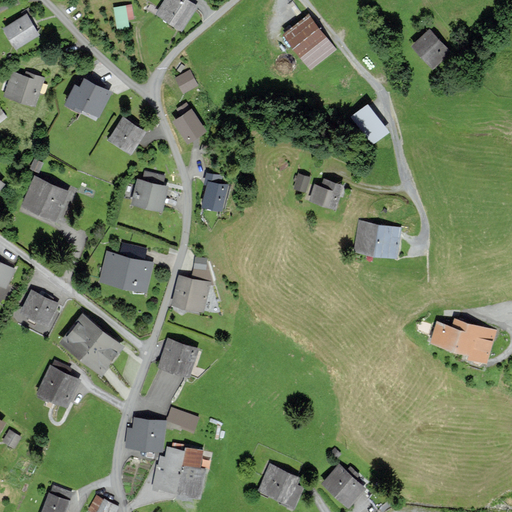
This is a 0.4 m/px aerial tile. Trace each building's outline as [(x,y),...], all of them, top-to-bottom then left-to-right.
[(165,0),(158,11),(180,26),(195,5),(188,0),(165,0)] [(133,17),(131,4),(115,7),(118,27),(128,26),(126,18),(133,17)] [(38,34),(27,14),(5,26),(16,46),(38,34)] [(335,49),(309,14),(286,31),(312,66),(335,49)] [(449,52),(429,31),(413,47),(432,67),(449,52)] [(189,70),(177,76),(184,91),(197,84),(189,70)] [(23,75),(13,71),(5,94),(34,104),(44,77),(25,71),(23,75)] [(111,91),(85,77),(81,85),(75,82),(66,100),(81,108),(83,106),(98,114),(111,91)] [(390,130),(367,101),(350,115),(372,143),(390,130)] [(180,115),(174,119),(187,140),(205,128),(191,107),(190,108),(186,103),(177,109),(180,115)] [(144,129),(123,117),(110,138),(130,151),(144,129)] [(43,162),(35,158),(30,167),(38,171),(43,162)] [(222,175),(206,172),(204,182),(208,183),(203,204),(223,208),(228,185),(220,183),(222,175)] [(309,176),(298,173),(294,187),(305,190),(309,176)] [(68,190),(35,175),(23,202),(56,217),(68,190)] [(166,185),(138,178),(133,201),(161,207),(166,185)] [(323,186),(315,183),(311,199),(336,207),(343,184),(325,178),(323,186)] [(396,256),(400,227),(360,220),(355,249),(396,256)] [(152,261),(107,250),(100,279),(145,290),(152,261)] [(206,259),(196,257),(194,266),(205,267),(206,259)] [(14,268),(0,260),(0,282),(6,285),(14,268)] [(209,282),(180,275),(174,301),(203,308),(209,282)] [(22,310),(47,322),(57,302),(31,290),(22,310)] [(101,370),(122,344),(83,314),(63,341),(101,370)] [(487,363),(497,331),(454,318),(452,324),(437,320),(431,341),(469,352),(467,358),(487,363)] [(198,347),(169,338),(161,364),(189,373),(198,347)] [(65,405),(77,378),(50,366),(38,393),(65,405)] [(198,416),(172,407),(168,418),(193,427),(198,416)] [(128,428),(126,444),(161,448),(164,420),(135,417),(134,428),(128,428)] [(20,436),(10,430),(4,440),(14,446),(20,436)] [(168,446),(166,457),(160,455),(155,485),(177,489),(185,450),(168,446)] [(203,467),(199,466),(202,449),(186,446),(185,450),(177,489),(198,493),(203,467)] [(298,476),(271,463),(260,487),(294,504),(302,486),(295,483),(298,476)] [(364,485),(339,464),(323,482),(349,503),(364,485)] [(64,511),(72,491),(54,485),(51,493),(49,492),(42,511),(64,511)] [(94,511),(114,511),(118,505),(104,498),(103,500),(96,496),(89,509),(94,511)]
